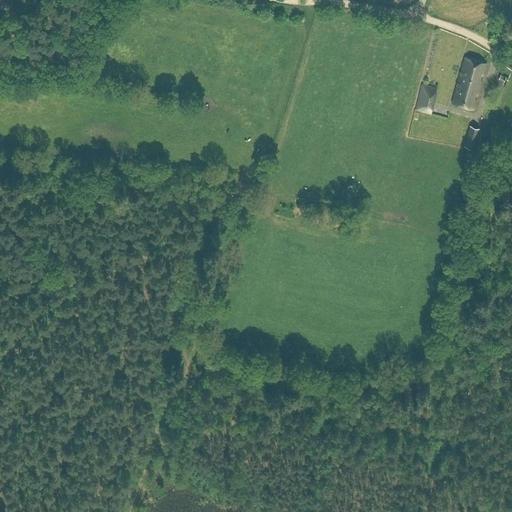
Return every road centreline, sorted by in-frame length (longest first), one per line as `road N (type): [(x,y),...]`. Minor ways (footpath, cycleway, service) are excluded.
road 1 (track): [(129,511),(194,355),(311,1)]
road 2 (track): [(194,355),(334,390),(433,371),(497,155),(511,162)]
road 3 (unknown): [(0,342),(85,273),(167,254),(182,273),(169,323),(184,374)]
road 4 (track): [(292,0),(426,18),(511,60)]
